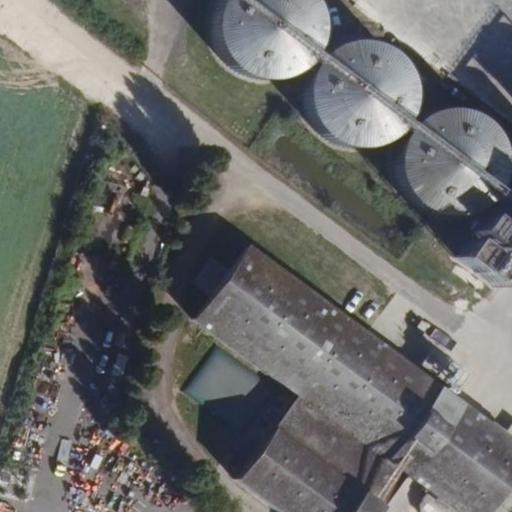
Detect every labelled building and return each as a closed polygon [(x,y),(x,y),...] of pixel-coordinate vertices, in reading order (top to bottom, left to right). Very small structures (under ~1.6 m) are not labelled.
[(280,20),(282,14),(283,7),(283,0),(171,0),(171,7),(173,14),(178,27),(186,38),(191,43),(197,47),(210,53),(224,56),(238,55),(245,53),(258,47),(263,43),(273,33),(280,20)] [(511,0),(481,0),(470,31),(511,46),(511,0)] [(375,73),(375,66),(373,59),(368,46),(360,34),(354,29),(342,22),(336,19),(329,17),(314,16),(300,19),(287,25),(282,29),(272,40),(268,46),(263,59),(261,66),(261,80),(265,94),(272,107),(282,117),(287,122),(300,128),(314,130),(322,130),(336,128),(342,125),(354,117),(364,107),(368,101),(373,87),(375,73)] [(470,158),(472,143),(470,129),(468,122),(461,110),(457,104),(451,99),(439,92),(426,87),(419,87),(404,87),(397,89),(384,95),(379,100),(369,110),(365,116),(360,129),(358,143),(358,151),(362,164),(365,171),(373,182),(379,187),(391,195),(397,198),(412,200),(419,200),(433,198),(439,195),(451,187),(461,177),(465,171),(470,158)] [(511,128),(504,128),(494,132),(486,140),(482,146),(481,153),(481,164),(486,174),(494,181),(504,185),(511,185),(511,128)] [(479,215),(498,190),(478,176),(467,191),(459,200),(479,215)] [(511,197),(501,189),(498,190),(479,215),(511,240),(511,197)] [(489,227),(451,199),(434,222),(471,250),(476,249),(484,254),(496,238),(489,227)] [(475,258),(453,242),(435,229),(422,248),(461,277),(475,258)] [(396,364),(380,353),(312,301),(241,250),(223,275),(203,300),(187,323),(274,389),(291,402),(368,460),(397,483),(421,499),(414,511),(486,511),(487,511),(511,476),(511,449),(497,438),(436,394),(396,364)] [(203,300),(223,275),(206,262),(187,288),(203,300)] [(445,378),(405,351),(396,364),(436,394),(445,378)] [(368,460),(291,402),(267,436),(327,482),(368,511),(375,511),(397,483),(368,460)] [(511,425),(508,422),(497,438),(511,449),(511,425)] [(368,511),(327,482),(267,436),(253,453),(242,468),(233,479),(276,511),(368,511)] [(242,468),(253,453),(238,443),(227,457),(242,468)] [(276,511),(233,479),(228,487),(257,510),(260,511),(276,511)]
